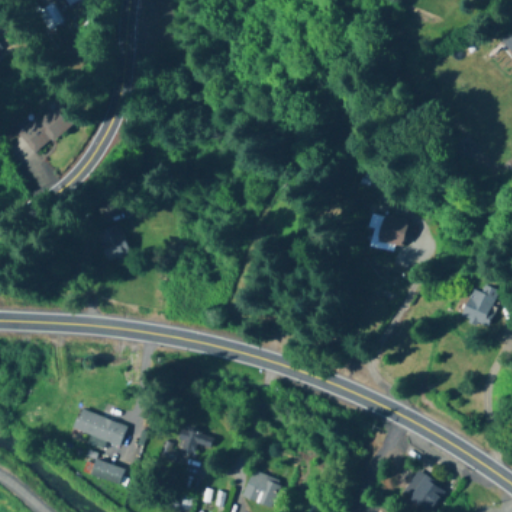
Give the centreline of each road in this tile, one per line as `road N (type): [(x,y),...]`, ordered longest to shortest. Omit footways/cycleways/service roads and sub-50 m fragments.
road 1 (secondary): [(0,323),(101,327),(320,376),(409,415),(511,481)]
road 2 (residential): [(0,221),(66,183),(100,150),(118,107),(126,0)]
